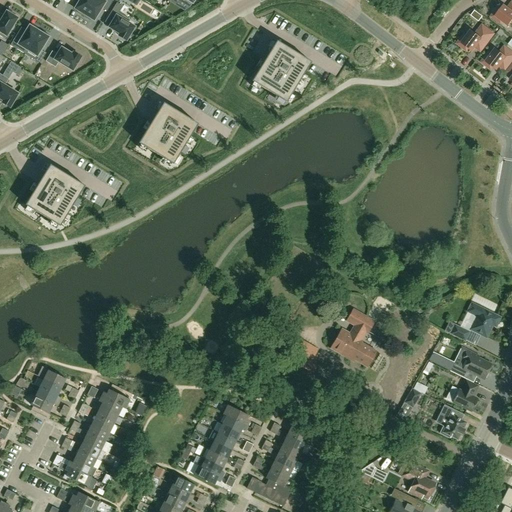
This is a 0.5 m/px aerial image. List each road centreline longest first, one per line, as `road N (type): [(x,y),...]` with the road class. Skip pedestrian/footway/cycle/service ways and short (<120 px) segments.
road 1 (tertiary): [(241,6),(122,72)]
road 2 (tertiary): [(122,72),(6,140)]
road 3 (residential): [(37,511),(44,499),(11,483),(51,422)]
road 4 (residential): [(122,72),(107,50),(25,0)]
